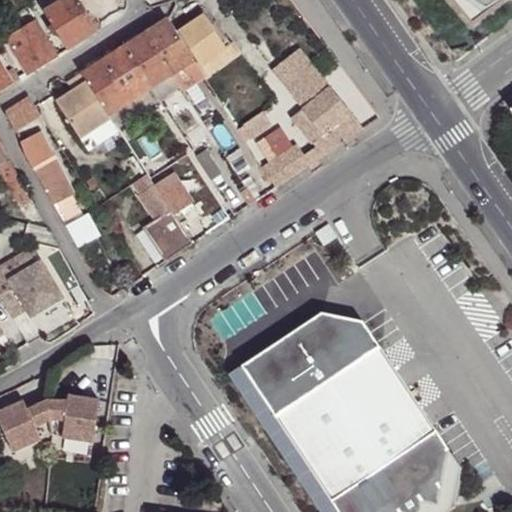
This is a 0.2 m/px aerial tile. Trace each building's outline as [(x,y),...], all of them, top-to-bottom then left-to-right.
[(23,0),(12,0),(22,16),(30,12),(23,0)] [(67,51),(97,33),(76,0),(63,0),(44,12),(67,51)] [(455,0),(471,19),(496,0),(455,0)] [(205,16),(179,32),(200,64),(226,48),(205,16)] [(172,76),(194,62),(167,19),(145,33),(172,76)] [(57,57),(37,23),(8,40),(28,75),(57,57)] [(145,33),(124,47),(151,89),(172,76),(145,33)] [(226,48),(200,64),(206,74),(237,53),(231,44),(226,48)] [(151,89),(124,47),(82,74),(109,116),(151,89)] [(363,130),(302,47),(282,62),(292,76),(285,81),(304,107),(294,115),(316,146),(304,154),(298,143),(262,168),(275,188),(305,167),(332,150),(349,139),(363,130)] [(182,91),(204,77),(194,62),(172,76),(182,91)] [(282,62),(275,68),(285,81),(292,76),(282,62)] [(0,91),(11,85),(5,75),(0,66),(0,91)] [(18,68),(14,70),(19,80),(24,78),(18,68)] [(19,80),(14,70),(5,75),(11,85),(19,80)] [(93,130),(111,118),(109,116),(82,74),(66,84),(71,92),(55,102),(79,139),(93,130)] [(172,76),(151,89),(161,104),(182,91),(172,76)] [(161,104),(151,89),(109,116),(111,118),(116,126),(119,131),(161,104)] [(41,114),(29,95),(6,111),(15,129),(31,119),(32,120),(41,114)] [(262,110),(242,123),(251,137),(271,124),(262,110)] [(97,138),(116,126),(111,118),(93,130),(97,138)] [(41,146),(25,155),(33,169),(49,160),(41,146)] [(240,152),(227,161),(243,184),(255,177),(240,152)] [(207,154),(198,160),(214,185),(223,178),(207,154)] [(49,160),(33,169),(46,192),(62,183),(49,160)] [(33,203),(10,161),(0,166),(0,170),(21,210),(33,203)] [(171,210),(174,215),(182,211),(192,204),(173,174),(155,185),(171,210)] [(258,182),(247,189),(255,201),(266,194),(258,182)] [(46,192),(54,206),(70,197),(62,183),(46,192)] [(247,189),(246,190),(241,193),(248,206),(255,201),(247,189)] [(228,201),(226,203),(234,216),(236,214),(228,201)] [(234,216),(226,203),(218,208),(210,214),(218,226),(234,216)] [(171,210),(144,228),(166,261),(192,243),(180,224),(174,215),(171,210)] [(0,265),(0,335),(2,334),(0,330),(0,299),(14,291),(30,318),(62,298),(40,261),(8,280),(0,265)] [(459,470),(378,348),(274,417),(336,511),(447,511),(453,508),(459,470)] [(23,398),(0,405),(0,426),(1,431),(7,448),(48,435),(53,437),(92,443),(98,400),(67,396),(66,401),(46,401),(26,407),(23,398)]
